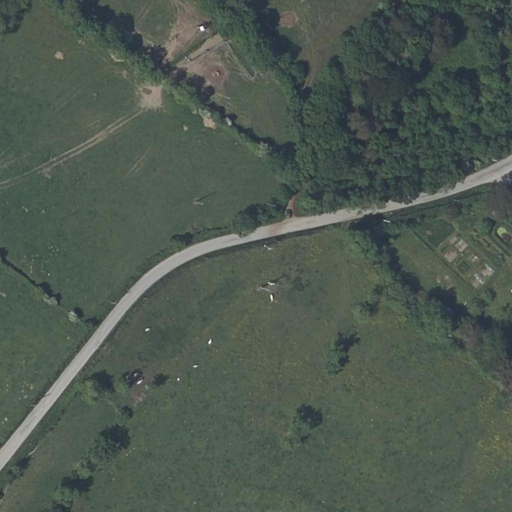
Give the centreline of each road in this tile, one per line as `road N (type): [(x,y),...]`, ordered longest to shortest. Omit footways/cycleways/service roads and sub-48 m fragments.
road 1 (unclassified): [(0,461),(128,298),(170,263),(217,243),(505,172)]
road 2 (track): [(215,0),(299,88),(289,229)]
